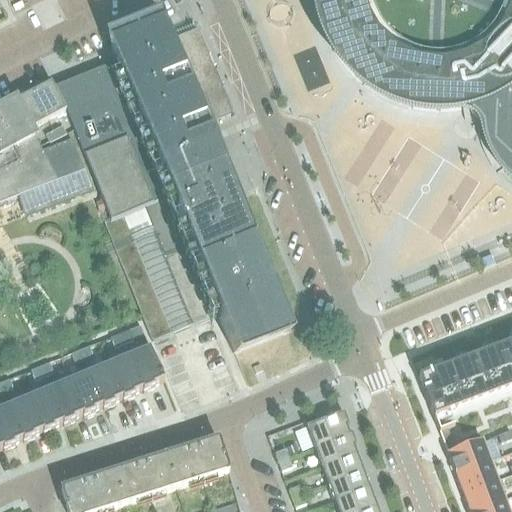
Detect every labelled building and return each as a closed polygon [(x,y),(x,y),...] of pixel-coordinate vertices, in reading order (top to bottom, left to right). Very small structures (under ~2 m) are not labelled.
[(511,0),(318,0),(319,1),(319,6),(320,10),(321,16),(322,23),(324,29),(326,36),(329,42),(331,47),(333,50),(336,55),(339,60),(343,67),(347,71),(352,76),(356,81),(359,84),(362,86),(368,91),(375,95),(382,99),(387,101),(394,105),(401,107),(409,109),(416,111),(426,112),(432,113),(438,113),(443,113),(449,112),(458,111),(462,111),(465,111),(468,112),(470,113),(473,115),(475,116),(478,119),(480,121),(481,124),(482,127),(483,130),(484,135),(485,139),(487,146),(489,150),(492,156),(494,161),(498,166),(501,171),(505,175),(508,179),(511,182),(511,0)] [(233,354),(239,352),(238,351),(283,333),(284,334),(289,332),(236,200),(235,200),(206,127),(231,117),(233,117),(198,31),(172,42),(169,32),(113,55),(116,64),(54,89),(66,112),(111,223),(170,199),(233,354)] [(34,94),(49,121),(66,112),(54,89),(52,84),(34,94)] [(31,131),(49,121),(34,94),(16,103),(31,131)] [(59,182),(31,131),(16,103),(0,112),(0,204),(58,183),(59,182)] [(54,132),(59,140),(67,136),(63,128),(54,132)] [(50,145),(59,140),(54,132),(46,137),(50,145)] [(120,336),(125,346),(134,342),(130,332),(120,336)] [(115,350),(125,346),(120,336),(111,339),(115,350)] [(423,380),(419,381),(434,420),(511,390),(511,345),(423,379),(423,380)] [(80,352),(85,363),(94,359),(90,348),(80,352)] [(161,377),(150,350),(129,358),(144,393),(143,393),(144,395),(155,391),(154,389),(164,384),(163,380),(163,379),(162,377),(161,377)] [(75,367),(85,363),(80,352),(71,356),(75,367)] [(123,401),(124,403),(135,399),(134,397),(143,393),(144,393),(129,358),(109,366),(124,401),(123,401)] [(40,369),(45,379),(54,375),(50,365),(40,369)] [(103,410),(104,412),(115,407),(114,405),(123,401),(124,401),(109,366),(89,375),(104,409),(103,410)] [(35,383),(45,379),(40,369),(31,372),(35,383)] [(83,418),(84,420),(95,415),(94,413),(103,410),(104,409),(89,375),(70,383),(84,417),(83,418)] [(0,385),(5,396),(14,392),(10,381),(0,385)] [(63,426),(64,428),(75,424),(74,422),(83,418),(84,417),(70,383),(50,391),(64,426),(63,426)] [(43,434),(44,436),(55,432),(54,430),(63,426),(64,426),(50,391),(30,399),(44,434),(43,434)] [(23,442),(24,445),(35,440),(34,438),(43,434),(44,434),(30,399),(10,408),(24,442),(23,442)] [(3,451),(4,453),(15,448),(14,446),(23,442),(24,442),(10,408),(0,411),(0,440),(4,450),(3,451)] [(349,438),(349,437),(346,429),(349,428),(344,416),(330,421),(328,415),(304,424),(314,451),(349,438)] [(507,435),(496,439),(499,447),(510,443),(507,435)] [(322,471),(357,458),(354,449),(356,448),(352,436),(349,437),(349,438),(314,451),(322,471)] [(166,459),(176,491),(229,475),(219,442),(166,459)] [(480,444),(446,457),(453,478),(488,465),(480,444)] [(278,464),(289,460),(285,451),(275,455),(278,464)] [(328,487),(363,474),(357,458),(322,471),(328,487)] [(125,508),(176,491),(166,459),(114,475),(125,508)] [(278,464),(281,473),(282,474),(292,470),(289,460),(278,464)] [(488,465),(453,478),(461,497),(495,484),(488,465)] [(334,504),(370,491),(363,474),(328,487),(334,504)] [(67,511),(111,511),(125,508),(114,475),(61,492),(67,511)] [(495,484),(461,497),(466,511),(478,511),(503,503),(495,484)] [(292,501),(303,497),(299,488),(289,492),(292,501)] [(337,511),(373,511),(377,511),(370,491),(334,504),(337,511)] [(292,501),(295,510),(296,510),(306,506),(303,497),(292,501)] [(505,511),(503,503),(478,511),(505,511)]
